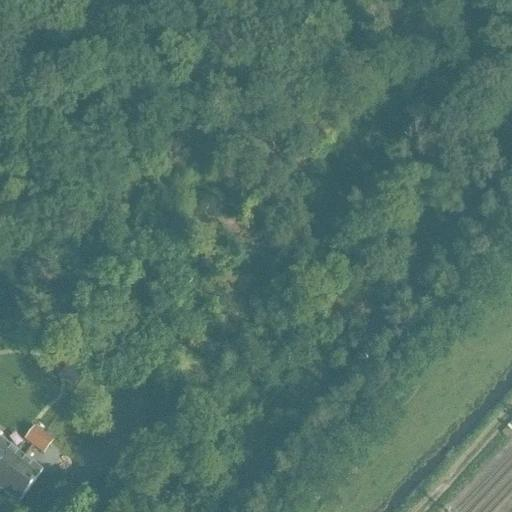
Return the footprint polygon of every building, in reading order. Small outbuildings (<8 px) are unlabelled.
[(36,428),(45,416),(34,409),(26,421),(36,428)] [(45,416),(36,428),(47,435),(55,423),(45,416)] [(25,440),(34,447),(42,436),(33,429),(25,440)] [(52,443),(42,436),(34,447),(43,454),(52,443)] [(0,477),(17,454),(0,440),(0,477)] [(42,472),(17,454),(0,477),(0,493),(17,506),(42,472)]
